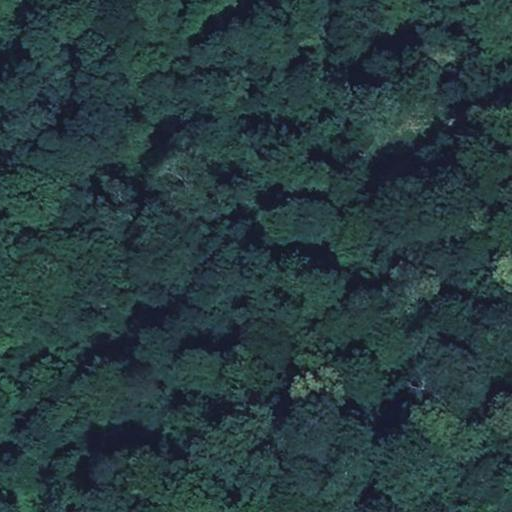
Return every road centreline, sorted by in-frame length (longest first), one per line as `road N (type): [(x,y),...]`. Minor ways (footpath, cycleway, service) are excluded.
road 1 (track): [(511,36),(292,305),(60,511)]
road 2 (track): [(511,390),(381,511)]
